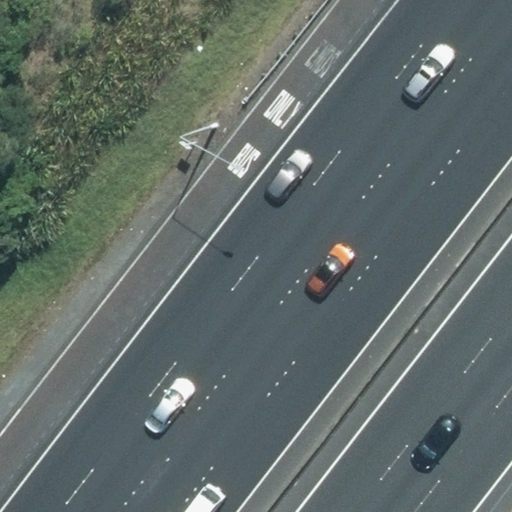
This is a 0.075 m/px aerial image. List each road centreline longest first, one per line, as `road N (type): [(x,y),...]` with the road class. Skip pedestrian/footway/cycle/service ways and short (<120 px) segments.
road 1 (motorway): [(184,511),(511,84)]
road 2 (motorway): [(511,306),(352,511)]
